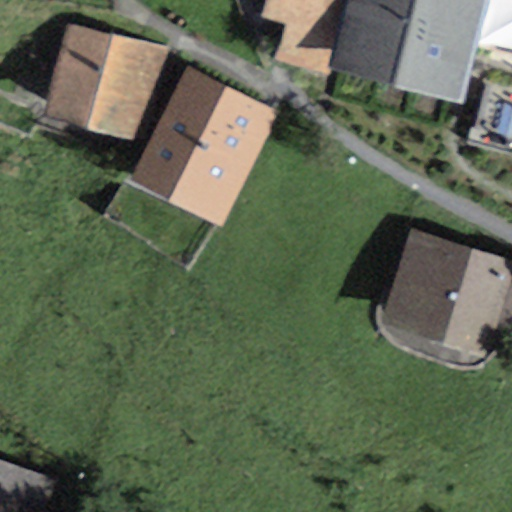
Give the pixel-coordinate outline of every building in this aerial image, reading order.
[(278,0),(277,5),(297,11),(285,51),(322,61),(338,0),(278,0)] [(476,0),(357,0),(344,52),(455,81),(476,0)] [(511,0),(506,0),(502,16),(511,18),(511,0)] [(73,26),(52,105),(144,129),(164,53),(147,48),(148,45),(73,26)] [(259,107),(189,73),(142,166),(211,201),(238,149),(251,155),(259,139),(246,132),(259,107)] [(398,310),(479,336),(484,311),(510,319),(511,312),(511,272),(421,243),(398,310)] [(0,475),(0,511),(27,511),(37,490),(0,475)]
